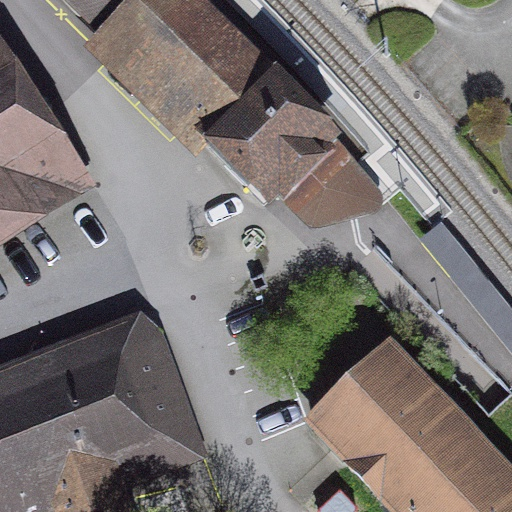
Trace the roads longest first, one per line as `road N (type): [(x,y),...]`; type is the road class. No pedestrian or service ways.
road 1 (residential): [(8,0),(230,273)]
road 2 (residential): [(0,328),(230,273)]
